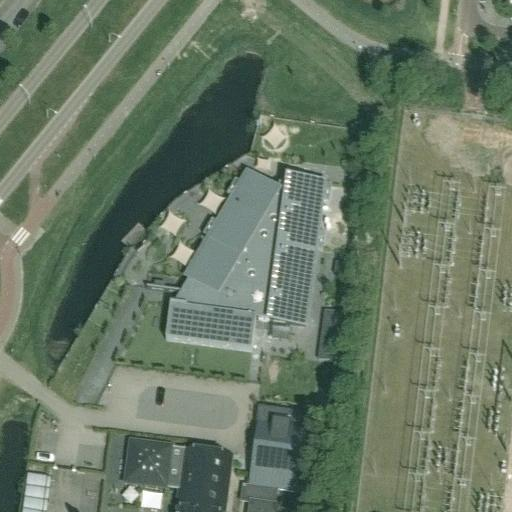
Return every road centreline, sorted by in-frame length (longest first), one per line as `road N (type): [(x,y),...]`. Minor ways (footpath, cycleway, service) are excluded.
road 1 (secondary): [(0,200),(159,0)]
road 2 (secondary): [(95,0),(0,116)]
